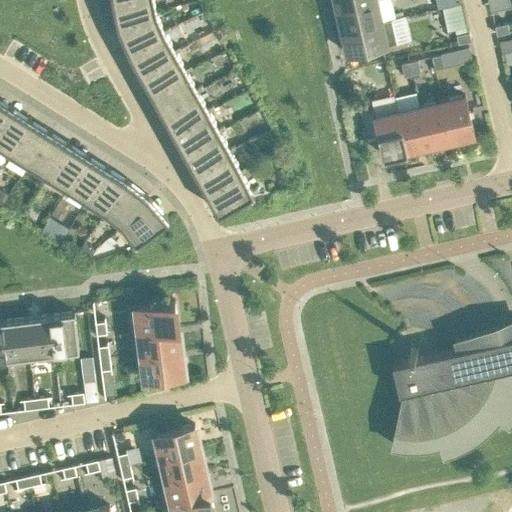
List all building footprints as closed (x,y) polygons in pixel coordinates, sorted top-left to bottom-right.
[(112,0),(117,22),(156,10),(153,0),(112,0)] [(360,0),(336,6),(341,28),(381,19),(376,0),(360,0)] [(117,22),(129,48),(164,29),(156,10),(117,22)] [(391,17),(341,28),(347,51),(396,40),(391,17)] [(494,23),(496,32),(509,29),(507,20),(494,23)] [(129,48),(140,68),(175,49),(164,29),(129,48)] [(455,32),(457,41),(470,38),(468,29),(455,32)] [(431,53),(434,66),(471,58),(468,45),(431,53)] [(140,68),(151,88),(186,69),(175,49),(140,68)] [(417,57),(409,59),(411,71),(420,69),(417,57)] [(411,71),(409,59),(400,60),(403,73),(411,71)] [(151,88),(162,108),(197,89),(186,69),(151,88)] [(389,93),(390,100),(418,95),(417,88),(389,93)] [(162,108),(173,128),(209,109),(197,89),(162,108)] [(464,92),(441,98),(450,137),(473,132),(464,92)] [(0,119),(10,103),(0,96),(0,119)] [(441,98),(419,103),(428,142),(450,137),(441,98)] [(0,119),(0,144),(8,150),(30,115),(10,103),(0,119)] [(419,103),(397,108),(406,147),(428,142),(419,103)] [(406,147),(397,108),(374,113),(373,106),(360,109),(366,134),(378,131),(383,153),(406,147)] [(173,128),(184,148),(220,129),(209,109),(173,128)] [(8,150),(28,162),(49,127),(30,115),(8,150)] [(28,162),(47,174),(68,139),(49,127),(28,162)] [(184,148),(195,168),(231,148),(220,129),(184,148)] [(47,174),(66,186),(88,151),(68,139),(47,174)] [(195,168),(206,188),(242,168),(231,148),(195,168)] [(66,186),(86,198),(107,163),(88,151),(66,186)] [(86,198),(105,210),(127,175),(107,163),(86,198)] [(242,168),(206,188),(218,209),(253,189),(242,168)] [(105,210),(121,222),(149,192),(127,175),(105,210)] [(149,192),(121,222),(135,238),(168,214),(149,192)] [(136,303),(139,327),(178,323),(175,298),(136,303)] [(74,309),(50,312),(54,351),(79,348),(74,309)] [(50,312),(26,315),(30,354),(54,351),(50,312)] [(403,388),(392,442),(408,444),(424,443),(439,440),(443,452),(458,446),(473,438),(486,428),(498,416),(507,424),(511,417),(511,314),(452,334),(456,345),(392,360),(399,389),(403,388)] [(26,315),(2,318),(7,356),(30,354),(26,315)] [(107,331),(105,319),(95,320),(97,332),(107,331)] [(139,327),(142,351),(181,347),(178,323),(139,327)] [(110,354),(108,343),(98,344),(99,356),(110,354)] [(181,347),(142,351),(145,376),(184,371),(181,347)] [(110,354),(99,356),(101,372),(111,370),(110,354)] [(84,399),(83,389),(72,391),(73,401),(84,399)] [(48,404),(47,394),(35,395),(36,405),(48,404)] [(36,405),(35,395),(23,396),(24,407),(36,405)] [(156,430),(162,454),(200,445),(194,421),(156,430)] [(162,454),(167,478),(205,469),(200,445),(162,454)] [(130,462),(127,451),(117,453),(120,464),(130,462)] [(100,467),(98,457),(87,460),(89,469),(100,467)] [(77,472),(74,462),(63,465),(66,475),(77,472)] [(132,473),(130,462),(120,464),(123,475),(132,473)] [(167,478),(173,501),(210,492),(205,469),(167,478)] [(41,480),(39,471),(27,473),(30,483),(41,480)] [(30,483),(27,473),(17,476),(19,486),(30,483)] [(138,496),(135,485),(125,487),(128,499),(138,496)] [(214,511),(210,492),(173,501),(175,511),(214,511)] [(111,511),(109,502),(85,508),(85,511),(111,511)]
